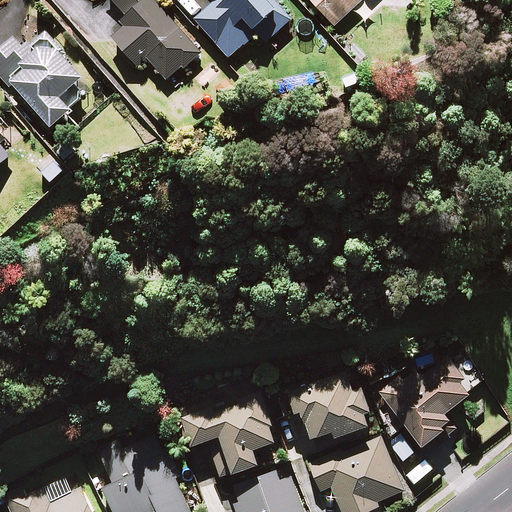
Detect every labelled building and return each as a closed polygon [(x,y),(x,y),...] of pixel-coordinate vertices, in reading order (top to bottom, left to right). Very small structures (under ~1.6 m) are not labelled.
[(115,0),(135,23),(119,37),(116,39),(142,70),(153,62),(170,83),(202,56),(155,0),(115,0)] [(221,0),(198,21),(232,59),(255,39),(259,43),(263,40),(267,45),(293,22),(273,0),(221,0)] [(367,0),(311,0),(337,27),(356,10),(365,2),(367,0)] [(55,130),(76,112),(74,110),(83,101),(84,90),(81,86),(87,82),(56,43),(43,40),(36,49),(30,43),(23,49),(15,39),(0,52),(0,74),(11,87),(15,83),(55,130)] [(0,168),(13,158),(1,143),(6,139),(0,130),(0,168)] [(475,395),(449,359),(422,379),(415,368),(382,393),(411,432),(405,436),(424,462),(431,457),(461,434),(447,415),(475,395)] [(340,440),(372,428),(369,418),(375,416),(366,389),(356,393),(349,373),(290,393),(297,414),(306,411),(316,441),(338,433),(340,440)] [(280,444),(262,392),(240,399),(242,405),(215,414),(213,409),(186,419),(196,448),(224,438),(227,447),(214,451),(224,481),(263,467),(258,451),(280,444)] [(165,452),(153,426),(99,451),(115,484),(106,488),(117,511),(159,511),(161,511),(160,511),(193,511),(178,478),(182,476),(170,450),(165,452)] [(406,492),(384,439),(345,455),(343,450),(312,463),(323,491),(333,487),(343,511),(373,511),(382,508),(379,503),(406,492)] [(305,511),(290,469),(233,490),(241,511),(305,511)] [(97,511),(86,488),(53,503),(47,489),(29,497),(24,488),(6,497),(12,511),(97,511)]
